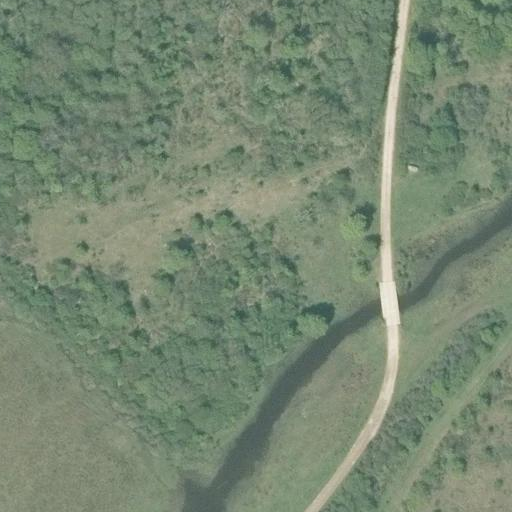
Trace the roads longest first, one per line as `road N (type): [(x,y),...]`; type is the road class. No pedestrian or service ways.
road 1 (track): [(383,411),(394,352),(386,157),(409,0)]
road 2 (track): [(312,511),(383,411)]
